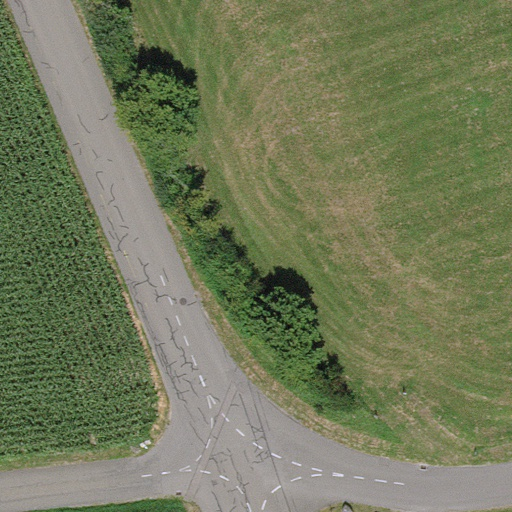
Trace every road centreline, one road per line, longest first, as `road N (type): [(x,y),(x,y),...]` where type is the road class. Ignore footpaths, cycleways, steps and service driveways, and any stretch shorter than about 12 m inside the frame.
road 1 (tertiary): [(45,0),(238,463)]
road 2 (unclassified): [(238,463),(449,493),(511,486)]
road 3 (unclassified): [(0,498),(238,463)]
